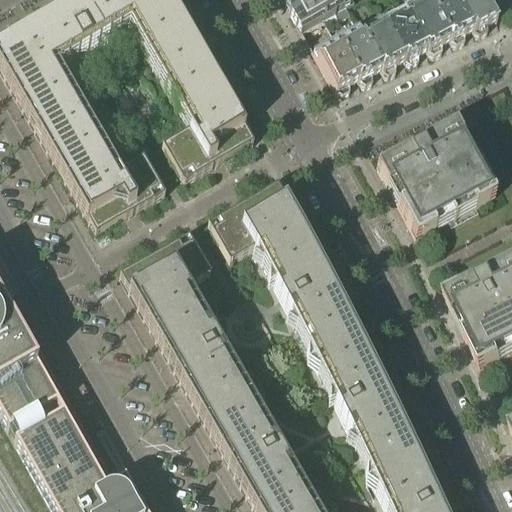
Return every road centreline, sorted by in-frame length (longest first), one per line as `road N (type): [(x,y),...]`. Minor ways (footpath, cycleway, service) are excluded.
road 1 (residential): [(489,511),(303,146)]
road 2 (residential): [(228,511),(90,269)]
road 3 (residential): [(42,293),(169,511)]
road 4 (residential): [(303,146),(511,52)]
road 5 (residential): [(90,269),(0,111)]
road 6 (residential): [(303,146),(222,0)]
